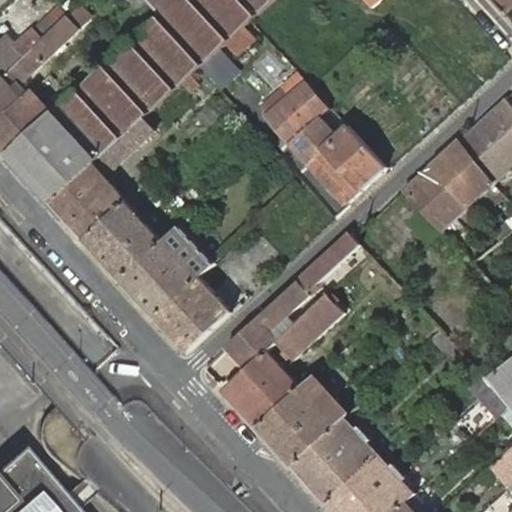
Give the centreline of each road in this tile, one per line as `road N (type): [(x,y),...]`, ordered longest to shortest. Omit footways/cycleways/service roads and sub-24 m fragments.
road 1 (residential): [(511,75),(177,379)]
road 2 (unclassified): [(209,511),(101,410),(0,297)]
road 3 (residential): [(0,178),(177,379)]
road 4 (residential): [(177,379),(300,511)]
